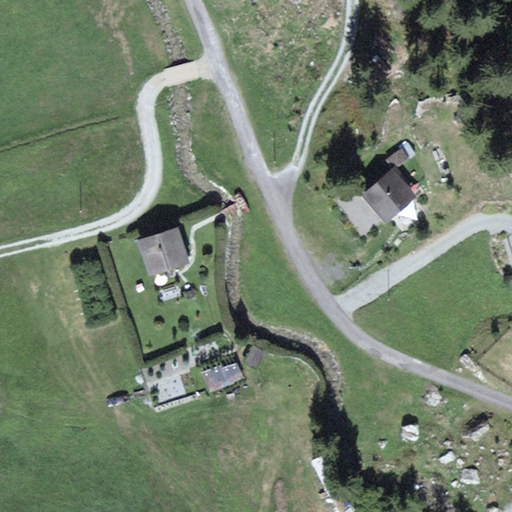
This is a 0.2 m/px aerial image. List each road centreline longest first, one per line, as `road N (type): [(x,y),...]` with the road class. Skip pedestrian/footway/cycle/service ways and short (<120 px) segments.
road 1 (residential): [(511,403),(346,331),(308,276),(271,196),(197,0)]
road 2 (track): [(0,248),(116,220),(152,198),(157,81),(221,62)]
